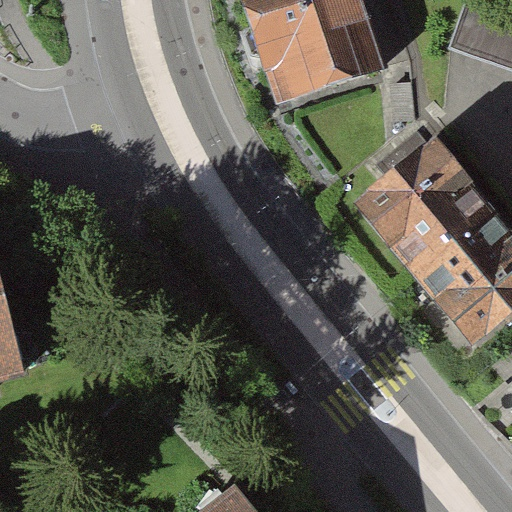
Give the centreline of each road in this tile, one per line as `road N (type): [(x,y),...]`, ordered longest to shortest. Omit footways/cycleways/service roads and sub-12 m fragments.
road 1 (secondary): [(169,111),(232,223),(469,511)]
road 2 (residential): [(169,111),(86,133),(0,102)]
